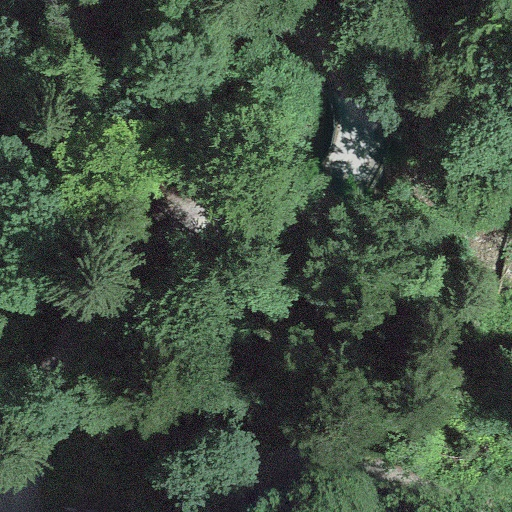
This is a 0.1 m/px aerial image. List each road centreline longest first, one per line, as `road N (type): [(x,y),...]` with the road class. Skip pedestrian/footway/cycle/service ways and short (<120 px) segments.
road 1 (track): [(5,511),(5,478),(27,417),(134,240),(168,224),(216,217),(406,223),(451,163),(438,110),(396,80),(231,0)]
road 2 (track): [(454,511),(310,458),(255,473),(208,511)]
